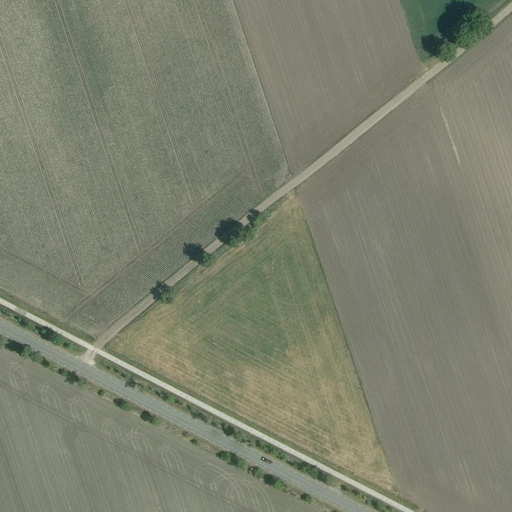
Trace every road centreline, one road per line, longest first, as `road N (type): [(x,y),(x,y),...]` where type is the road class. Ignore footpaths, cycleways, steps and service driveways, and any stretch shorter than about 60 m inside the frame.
road 1 (track): [(93,349),(511,6)]
road 2 (tertiary): [(359,511),(0,326)]
